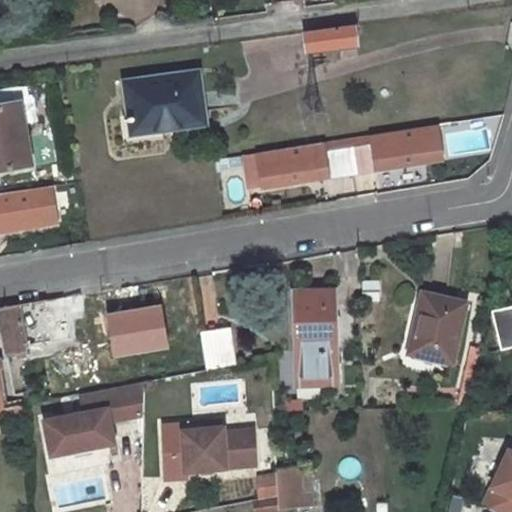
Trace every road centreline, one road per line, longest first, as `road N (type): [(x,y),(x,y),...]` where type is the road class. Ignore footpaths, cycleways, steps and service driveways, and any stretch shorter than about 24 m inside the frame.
road 1 (unclassified): [(0,280),(494,197),(511,150)]
road 2 (residential): [(0,60),(445,0)]
